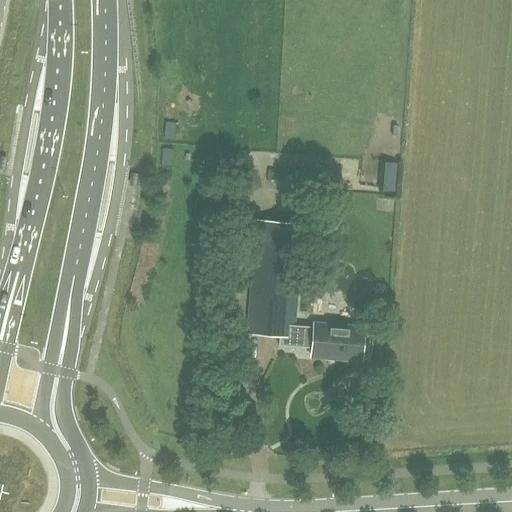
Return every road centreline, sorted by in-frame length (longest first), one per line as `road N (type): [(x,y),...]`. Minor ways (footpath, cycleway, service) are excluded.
road 1 (primary): [(67,318),(96,153),(103,0)]
road 2 (primary): [(58,0),(52,115),(5,315)]
road 3 (tertiary): [(511,501),(343,511)]
road 4 (primary): [(86,473),(62,403),(67,318)]
road 5 (primary): [(51,441),(42,403),(67,318)]
road 6 (tertiary): [(203,507),(86,473)]
